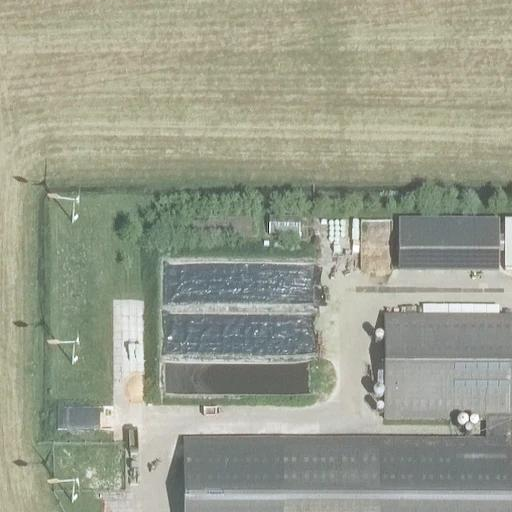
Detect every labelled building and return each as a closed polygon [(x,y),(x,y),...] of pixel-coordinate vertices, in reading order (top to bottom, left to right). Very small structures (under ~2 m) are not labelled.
[(281,231),(296,231),(297,218),(270,218),(270,224),(281,224),(281,231)] [(511,222),(503,223),(503,271),(511,271),(511,222)] [(498,231),(398,231),(398,271),(498,271),(498,231)] [(510,511),(510,452),(510,422),(511,422),(511,319),(383,319),(382,421),(484,422),(484,452),(182,450),(181,511),(510,511)] [(126,511),(127,490),(104,490),(104,511),(126,511)]
